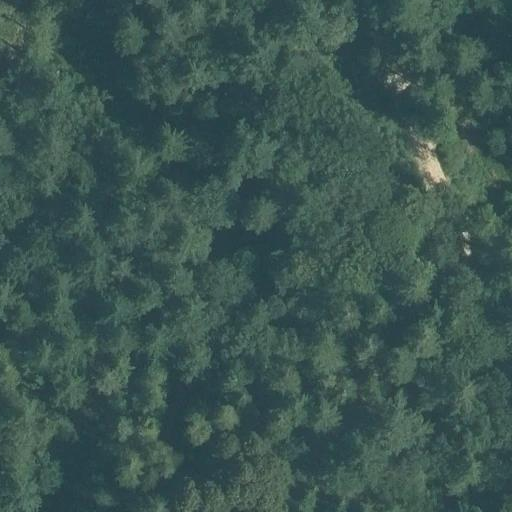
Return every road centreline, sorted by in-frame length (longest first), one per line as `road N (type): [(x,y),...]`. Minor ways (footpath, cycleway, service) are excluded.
road 1 (track): [(469,264),(461,278),(210,445),(149,451),(0,391)]
road 2 (track): [(373,0),(469,264)]
road 3 (track): [(469,264),(511,377)]
